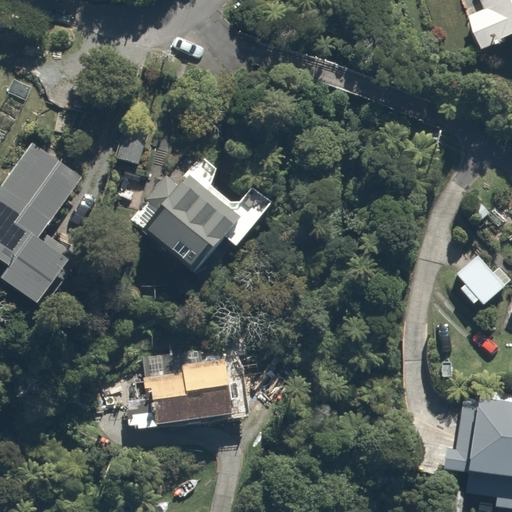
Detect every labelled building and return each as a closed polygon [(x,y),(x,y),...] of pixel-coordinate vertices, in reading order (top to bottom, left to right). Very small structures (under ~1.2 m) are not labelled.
[(511,45),(511,0),(482,0),(486,9),(467,17),(484,57),(511,45)] [(0,276),(4,280),(0,285),(0,289),(46,325),(123,226),(76,189),(88,173),(41,137),(0,189),(0,276)] [(238,210),(209,189),(223,171),(185,143),(173,158),(147,139),(109,192),(135,211),(144,199),(163,214),(145,238),(206,283),(232,248),(243,256),(276,210),(251,191),(238,210)] [(454,274),(465,289),(459,293),(470,308),(476,304),(482,312),(511,289),(511,280),(488,249),(454,274)] [(145,402),(150,401),(155,432),(240,418),(231,364),(177,373),(174,353),(138,359),(145,402)] [(446,482),(472,485),(469,508),(498,511),(497,511),(511,511),(511,396),(464,392),(459,450),(449,449),(446,482)]
